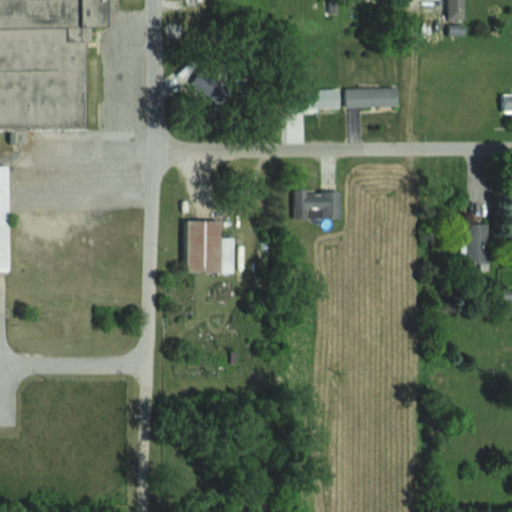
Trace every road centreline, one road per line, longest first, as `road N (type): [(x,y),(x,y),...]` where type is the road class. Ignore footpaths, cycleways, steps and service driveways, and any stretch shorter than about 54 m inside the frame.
road 1 (residential): [(0,118),(157,151),(511,148)]
road 2 (residential): [(157,0),(148,511)]
